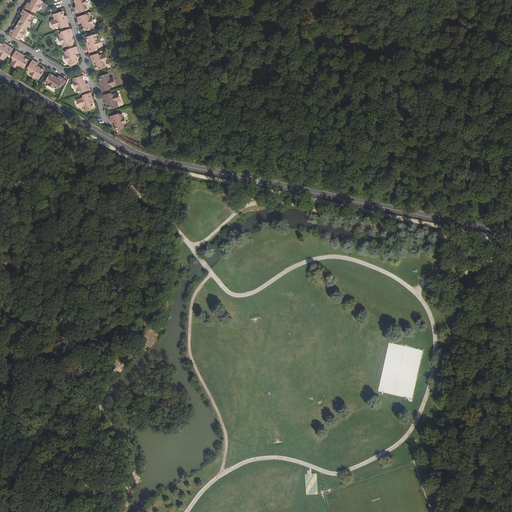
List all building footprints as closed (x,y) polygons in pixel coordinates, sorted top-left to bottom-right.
[(36,14),(38,10),(41,5),(43,2),(40,0),(32,0),(31,2),(32,3),(31,4),(30,4),(28,3),(25,7),(36,14)] [(77,7),(76,7),(74,8),(76,14),(83,12),(83,10),(85,10),(87,9),(86,6),(84,0),(73,0),(76,5),(77,5),(77,7)] [(29,25),(32,20),(34,16),(23,10),(21,14),(23,16),(24,16),(23,19),(22,18),(18,23),(27,29),(29,25)] [(62,26),(62,28),(69,26),(67,20),(65,20),(64,16),(62,11),(53,14),(54,19),(52,20),(55,28),(60,27),(62,26)] [(79,24),(81,23),(83,23),(83,25),(82,25),(84,31),(94,28),(93,25),(91,18),(89,15),(88,15),(85,16),(84,15),(77,17),(79,24)] [(22,37),(25,31),(27,29),(18,23),(15,29),(16,30),(15,32),(14,31),(11,29),(9,34),(20,41),(22,37)] [(60,37),(62,44),(63,48),(73,44),(71,38),(69,38),(69,36),(70,36),(72,35),(70,29),(63,31),(63,33),(61,34),(59,34),(60,37)] [(86,38),(87,42),(88,46),(87,47),(89,53),(96,51),(95,49),(97,48),(102,47),(99,39),(97,39),(95,34),(86,38)] [(14,49),(7,45),(7,47),(3,45),(0,42),(0,57),(4,60),(6,56),(8,54),(10,55),(14,49)] [(74,54),(76,54),(78,53),(76,46),(68,49),(69,51),(67,51),(65,52),(66,55),(68,62),(69,65),(79,62),(77,56),(75,56),(74,54)] [(29,60),(23,57),(21,55),(22,54),(16,50),(12,57),(14,58),(13,59),(11,64),(18,68),(19,66),(24,69),(29,60)] [(94,62),(95,65),(96,71),(106,68),(104,63),(107,62),(104,54),(99,56),(97,56),(96,54),(90,56),(92,63),(94,62)] [(27,72),(30,73),(36,77),(39,79),(44,70),(38,66),(38,67),(36,66),(37,66),(38,64),(32,60),(28,67),(30,68),(28,70),(27,72)] [(45,82),(48,84),(54,88),(57,89),(58,87),(59,85),(60,86),(64,79),(58,76),(57,78),(56,79),(55,78),(56,77),(50,73),(45,82)] [(99,77),(100,82),(101,85),(100,86),(102,92),(108,90),(108,88),(110,87),(115,86),(112,78),(110,78),(108,74),(99,77)] [(74,81),(77,88),(78,92),(80,91),(82,90),(83,92),(90,89),(88,83),(86,84),(85,84),(84,82),(85,82),(83,75),(73,78),(74,81)] [(94,108),(92,102),(91,99),(93,99),(91,92),(84,94),(85,97),(83,97),(78,99),(81,107),(83,106),(85,111),(94,108)] [(107,101),(108,105),(109,110),(119,107),(117,102),(120,101),(117,93),(112,94),(110,95),(109,93),(103,95),(105,102),(107,101)] [(126,127),(125,124),(123,117),(122,114),(120,114),(117,115),(117,114),(110,116),(112,123),(114,122),(115,122),(116,124),(115,124),(117,130),(126,127)] [(378,392),(411,398),(415,372),(414,370),(417,353),(415,350),(406,354),(412,364),(411,366),(406,365),(402,367),(402,370),(397,361),(402,358),(395,357),(393,358),(395,361),(393,362),(394,365),(393,374),(389,376),(393,377),(392,381),(391,382),(391,383),(389,380),(389,381),(379,387),(378,392)]
